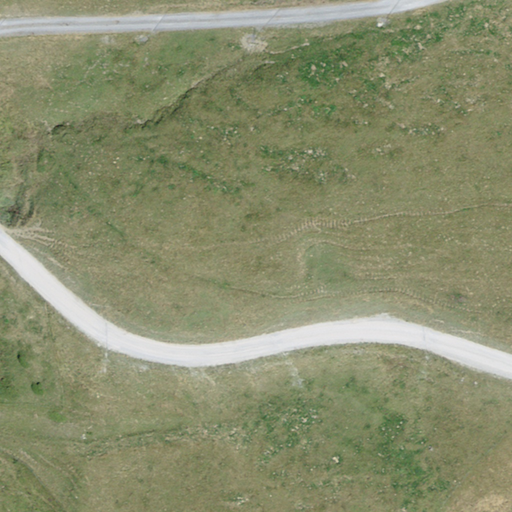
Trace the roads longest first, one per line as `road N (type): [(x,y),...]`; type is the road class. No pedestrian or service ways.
road 1 (residential): [(0,241),(71,310),(134,346),(208,353),(377,331),(511,364)]
road 2 (track): [(0,27),(342,12),(413,0)]
